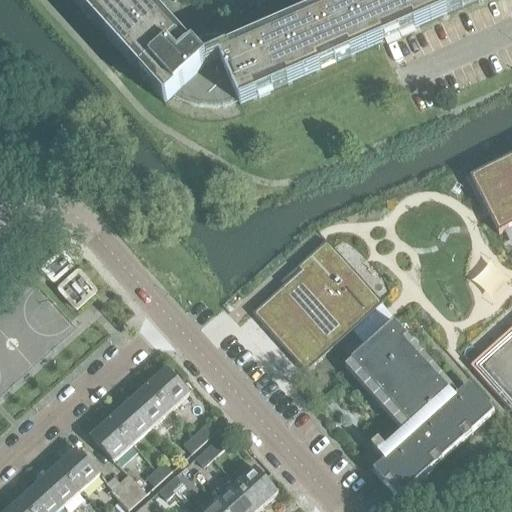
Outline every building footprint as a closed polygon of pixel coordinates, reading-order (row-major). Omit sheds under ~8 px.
[(69,0),(166,107),(177,97),(182,100),(186,102),(191,104),(196,106),(202,107),(207,108),(212,108),(218,108),(223,107),(228,106),(233,104),(238,102),(241,108),(380,47),(488,0),(352,0),(243,48),(235,42),(227,40),(219,39),(204,41),(196,45),(188,51),(178,39),(142,0),(69,0)] [(511,159),(471,180),(499,237),(511,230),(511,332),(471,369),(506,409),(511,415),(511,159)] [(302,274),(253,317),(306,375),(353,334),(383,307),(384,306),(328,244),(298,270),(302,274)] [(73,269),(73,268),(63,257),(62,257),(61,257),(44,272),(44,273),(44,274),(53,285),(54,285),(55,285),(72,270),(73,269)] [(96,295),(95,294),(80,276),(79,276),(78,276),(60,292),(60,293),(60,294),(76,311),(77,312),(78,311),(95,296),(96,295)] [(383,307),(353,334),(363,345),(393,319),(383,307)] [(352,364),(357,371),(411,430),(450,395),(404,344),(408,341),(394,326),(352,364)] [(167,372),(148,389),(170,414),(189,397),(167,372)] [(148,389),(129,406),(151,431),(170,414),(148,389)] [(384,488),(391,482),(405,497),(436,469),(432,465),(440,459),(441,461),(491,416),(469,393),(463,398),(462,396),(373,475),(384,488)] [(129,406),(109,423),(131,448),(151,431),(129,406)] [(212,422),(192,439),(200,448),(220,431),(212,422)] [(131,448),(109,423),(91,439),(113,464),(131,448)] [(224,435),(204,453),(212,462),(232,444),(224,435)] [(200,448),(192,439),(183,448),(191,456),(200,448)] [(372,450),(378,457),(385,451),(378,444),(372,450)] [(77,451),(57,468),(80,494),(100,476),(77,451)] [(212,462),(204,453),(195,461),(203,470),(212,462)] [(165,466),(155,475),(163,484),(173,475),(172,474),(165,466)] [(57,468),(38,486),(61,511),(80,494),(57,468)] [(255,471),(236,488),(257,511),(260,511),(278,496),(255,471)] [(163,484),(155,475),(147,482),(154,490),(155,491),(163,484)] [(130,478),(121,487),(139,506),(148,498),(130,478)] [(177,479),(167,488),(175,497),(185,488),(177,479)] [(38,486),(20,502),(28,511),(60,511),(61,511),(38,486)] [(131,511),(139,506),(121,487),(112,495),(127,511),(131,511)] [(175,497),(167,488),(159,495),(167,504),(175,497)] [(257,511),(236,488),(217,505),(223,511),(257,511)] [(28,511),(20,502),(8,511),(28,511)] [(160,511),(152,502),(142,510),(143,511),(160,511)]
